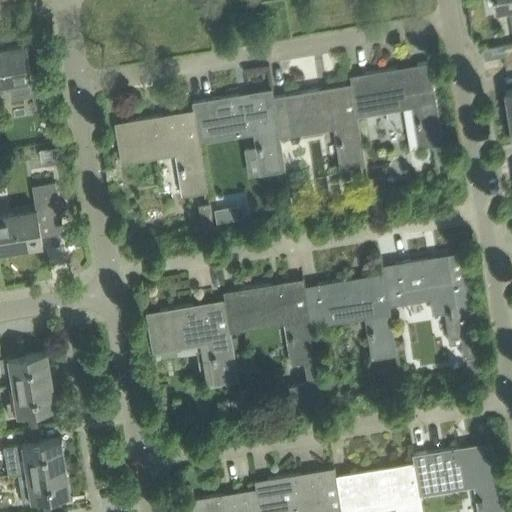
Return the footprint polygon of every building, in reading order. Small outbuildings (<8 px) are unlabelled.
[(511,0),(495,0),(497,9),(509,8),(511,23),(511,22),(511,0)] [(505,55),(511,53),(511,41),(503,43),(505,55)] [(0,82),(6,81),(9,81),(31,77),(32,86),(33,94),(34,100),(43,99),(39,74),(32,76),(26,42),(0,46),(0,82)] [(399,73),(397,66),(365,71),(365,75),(352,77),(358,115),(417,105),(423,146),(444,142),(431,61),(416,64),(417,67),(406,69),(406,72),(399,73)] [(287,96),(275,98),(281,135),(333,127),(340,167),(366,163),(358,115),(354,86),(352,86),(341,88),(341,87),(328,90),(329,93),(321,94),(320,87),(287,92),(287,96)] [(207,97),(193,100),(195,112),(196,112),(201,141),(214,138),(254,132),(256,145),(260,172),(260,173),(286,169),(281,135),(275,98),(274,94),(273,91),(272,91),(261,93),(248,95),(248,98),(241,99),(240,92),(207,97)] [(201,141),(196,112),(195,112),(183,114),(183,113),(170,115),(171,119),(163,120),(162,113),(129,119),(130,123),(117,125),(116,121),(115,121),(122,162),(176,153),(182,194),(209,190),(201,141)] [(384,175),(368,177),(370,190),(386,187),(384,175)] [(0,249),(43,242),(40,222),(62,219),(56,179),(33,183),(36,208),(0,213),(0,249)] [(302,192),(292,194),(294,209),(305,207),(302,192)] [(203,228),(215,226),(210,201),(199,203),(203,228)] [(242,204),(215,208),(217,221),(244,217),(242,204)] [(383,263),(382,263),(383,271),(384,276),(385,276),(390,304),(403,302),(404,302),(404,300),(431,296),(434,311),(445,309),(449,308),(450,314),(451,314),(454,335),(449,335),(451,343),(461,341),(464,357),(467,356),(469,370),(481,368),(462,250),(461,250),(462,255),(450,257),(450,256),(437,258),(438,261),(430,262),(429,256),(396,261),(383,263)] [(321,383),(304,276),(303,276),(304,281),(293,283),(292,282),(279,284),(280,287),(272,288),(271,281),(224,289),(231,329),(285,320),(292,361),(305,359),(308,381),(287,385),(291,408),(325,402),(321,383)] [(351,276),(318,282),(326,321),(365,315),(372,357),(398,353),(390,304),(385,276),(384,276),(373,278),(373,277),(372,277),(360,279),(360,282),(353,283),(351,276)] [(231,329),(224,289),(226,302),(215,304),(215,303),(202,305),(202,308),(194,309),(193,302),(161,308),(161,312),(148,315),(147,310),(146,310),(153,351),(207,342),(214,383),(239,378),(231,329)] [(52,377),(47,350),(48,350),(48,349),(0,356),(0,357),(2,370),(9,369),(11,384),(52,377)] [(56,405),(52,377),(11,384),(14,399),(7,400),(9,413),(58,406),(57,404),(56,405)] [(26,471),(66,464),(61,437),(63,437),(63,435),(6,445),(10,473),(26,471)] [(460,445),(427,450),(434,492),(474,485),(478,511),(504,511),(494,444),(493,444),(468,448),(469,451),(461,452),(460,445)] [(26,471),(19,472),(19,473),(21,487),(23,500),(31,499),(43,497),(49,496),(52,496),(72,492),(72,491),(70,492),(66,464),(26,471)] [(302,471),(256,478),(261,511),(309,511),(316,511),(342,511),(340,493),(337,478),(336,473),(335,465),(334,466),(335,470),(324,472),(323,472),(311,474),(311,476),(303,478),(302,471)] [(382,466),(349,471),(350,476),(355,511),(360,511),(387,508),(395,506),(395,511),(423,511),(421,494),(416,465),(415,466),(404,467),(391,469),(391,471),(384,473),(382,466)] [(261,511),(256,478),(255,478),(257,492),(246,493),(233,495),(233,497),(226,499),(224,492),(192,497),(192,502),(179,504),(178,499),(177,500),(179,511),(261,511)]
